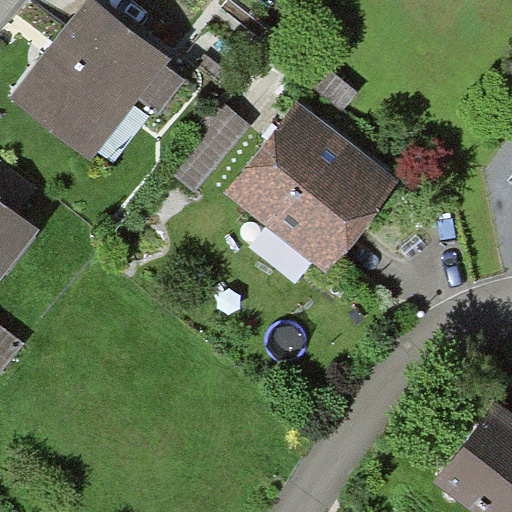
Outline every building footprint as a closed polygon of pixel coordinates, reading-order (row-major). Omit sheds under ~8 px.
[(155,57),(87,5),(16,97),(84,149),(127,93),(152,112),(178,78),(153,59),(155,57)] [(318,70),(305,86),(336,111),(349,94),(318,70)] [(164,167),(189,188),(241,125),(216,104),(164,167)] [(292,115),(233,190),(320,258),(378,183),(292,115)] [(0,257),(23,228),(11,218),(0,209),(0,257)] [(0,366),(17,346),(0,332),(0,366)] [(511,511),(511,427),(487,409),(436,476),(483,511),(511,511)]
